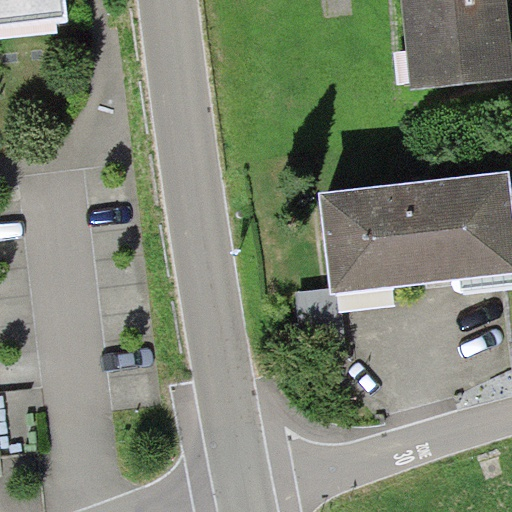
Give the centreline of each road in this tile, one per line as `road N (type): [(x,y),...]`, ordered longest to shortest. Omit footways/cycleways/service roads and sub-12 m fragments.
road 1 (tertiary): [(172,0),(216,352),(244,477)]
road 2 (residential): [(244,477),(424,440),(511,410)]
